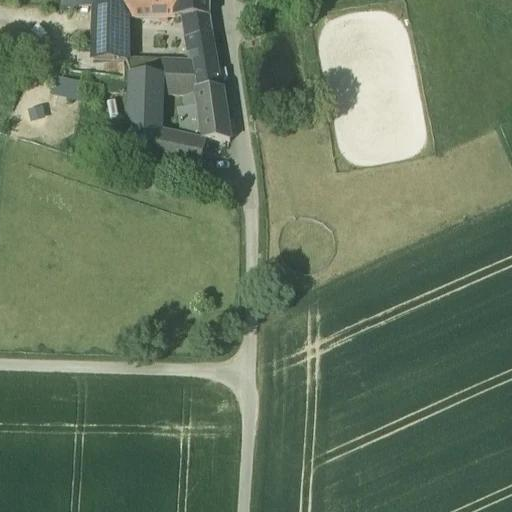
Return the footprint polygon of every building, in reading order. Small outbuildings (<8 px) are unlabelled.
[(94,0),(75,0),(75,8),(94,9),(94,0)] [(94,0),(94,9),(92,61),(125,62),(126,18),(126,0),(94,0)] [(126,0),(126,18),(156,18),(156,0),(126,0)] [(207,0),(156,0),(156,18),(184,19),(208,19),(207,0)] [(208,19),(184,19),(194,79),(197,79),(218,80),(208,19)] [(160,78),(131,77),(128,137),(158,135),(158,130),(164,130),(164,126),(158,126),(160,91),(160,78)] [(194,79),(160,78),(160,91),(198,91),(198,90),(197,79),(194,79)] [(85,86),(54,79),(50,94),(81,102),(83,94),(85,86)] [(218,80),(197,79),(198,90),(220,90),(218,80)] [(103,88),(86,84),(85,86),(83,94),(102,99),(103,88)] [(220,90),(198,90),(198,91),(202,133),(194,134),(195,143),(182,140),(176,166),(196,170),(203,141),(228,142),(220,90)] [(182,140),(158,135),(128,137),(128,155),(176,166),(182,140)]
